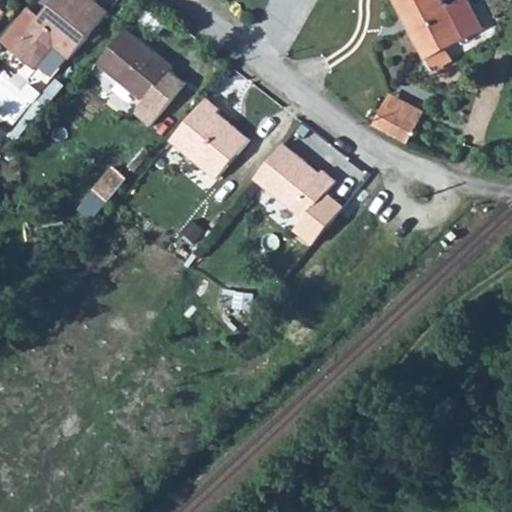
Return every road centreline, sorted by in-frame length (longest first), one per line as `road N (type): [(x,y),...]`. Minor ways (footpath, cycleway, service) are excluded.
road 1 (unclassified): [(190,0),(352,129),(441,174),(511,189)]
road 2 (track): [(511,265),(407,350),(373,416),(270,511)]
